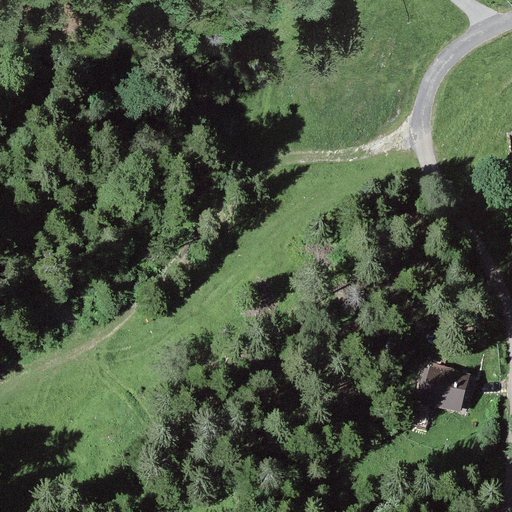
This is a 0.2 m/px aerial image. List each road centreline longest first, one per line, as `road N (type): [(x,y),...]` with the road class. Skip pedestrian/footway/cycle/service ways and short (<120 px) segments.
road 1 (track): [(0,396),(61,367),(241,188),(285,168),(367,158),(422,121)]
road 2 (unclassified): [(499,27),(445,62),(427,93),(422,129),(433,178),(498,286),(511,326)]
